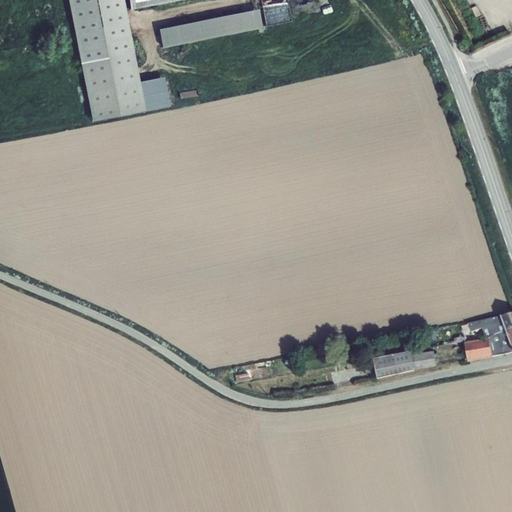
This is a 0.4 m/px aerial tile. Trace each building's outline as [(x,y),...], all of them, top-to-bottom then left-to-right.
[(73,0),(82,41),(134,31),(127,2),(135,0),(73,0)] [(257,0),(163,20),(167,38),(265,17),(261,0),(257,0)] [(134,31),(82,41),(97,114),(174,98),(168,67),(143,73),(134,31)] [(511,312),(495,317),(471,322),(473,337),(489,334),(511,327),(511,312)] [(462,339),(466,359),(479,357),(506,351),(511,349),(511,327),(489,334),(473,337),(462,339)] [(372,357),(376,377),(435,366),(431,347),(409,352),(409,349),(372,357)]
